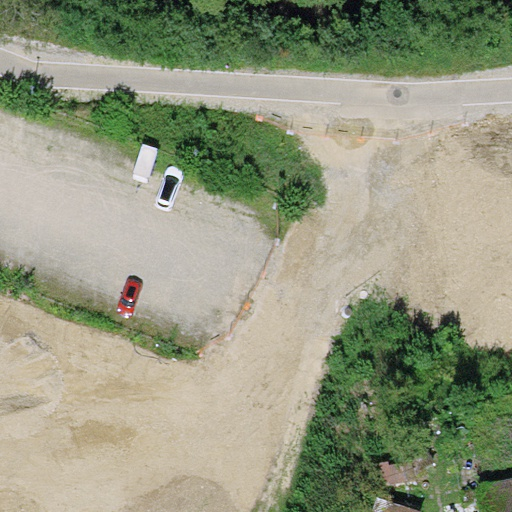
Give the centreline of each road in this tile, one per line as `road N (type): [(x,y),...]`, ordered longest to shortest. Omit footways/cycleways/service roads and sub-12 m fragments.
road 1 (residential): [(511,106),(478,117),(252,110),(0,39)]
road 2 (track): [(252,110),(326,150),(353,199),(347,266),(256,511)]
